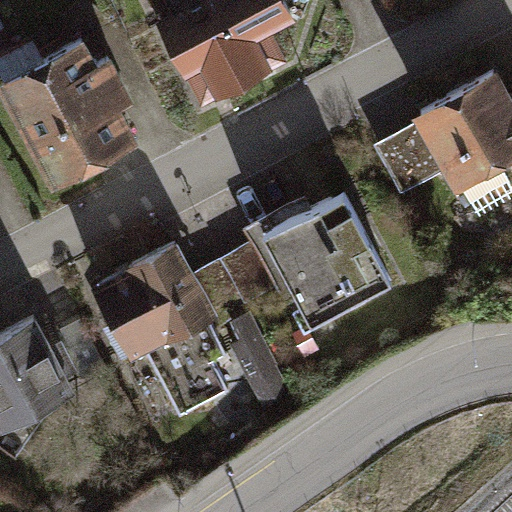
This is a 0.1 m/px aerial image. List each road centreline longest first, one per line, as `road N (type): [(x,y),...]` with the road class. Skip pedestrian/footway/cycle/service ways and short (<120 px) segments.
road 1 (residential): [(0,266),(505,0)]
road 2 (residential): [(511,370),(410,401),(241,511)]
